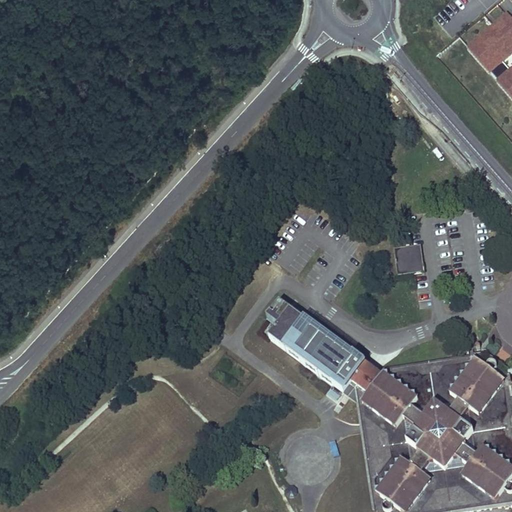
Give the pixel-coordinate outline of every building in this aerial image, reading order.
[(398,277),(425,273),(421,247),(394,250),(398,277)] [(281,305),(268,320),(279,329),(291,312),(281,305)] [(359,406),(361,424),(366,423),(380,511),(382,511),(441,511),(451,510),(451,511),(474,511),(511,506),(511,402),(509,384),(511,384),(510,376),(508,376),(507,370),(501,371),(489,362),(488,356),(482,357),(482,355),(474,356),(474,358),(368,374),(363,370),(367,366),(355,357),(354,358),(351,361),(322,339),(324,337),(291,312),(279,329),(270,341),(303,365),(305,362),(338,386),(336,389),(345,396),(351,387),(356,391),(359,406)] [(354,358),(324,337),(322,339),(351,361),(354,358)] [(508,370),(488,355),(488,356),(489,362),(501,371),(507,370),(508,370)] [(338,386),(305,362),(303,365),(336,389),(338,386)] [(356,391),(351,387),(345,396),(359,406),(356,391)] [(296,490),(293,488),(289,488),(287,491),(287,495),(290,498),(294,498),(297,495),(296,490)]
